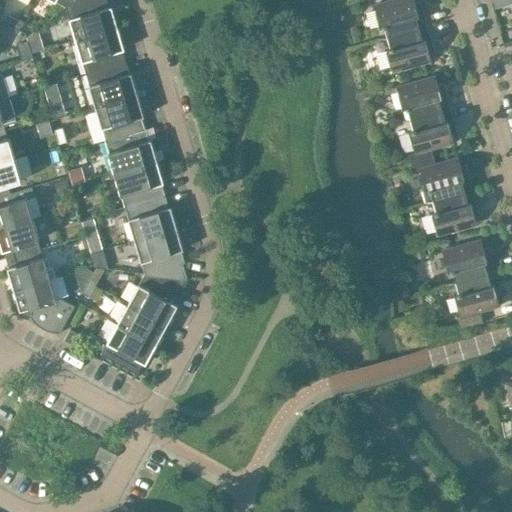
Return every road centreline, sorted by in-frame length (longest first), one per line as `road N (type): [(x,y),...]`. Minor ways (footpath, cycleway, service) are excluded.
road 1 (residential): [(146,431),(210,298),(214,270),(200,198),(135,0)]
road 2 (residential): [(511,194),(454,0)]
road 3 (residential): [(146,431),(3,353)]
